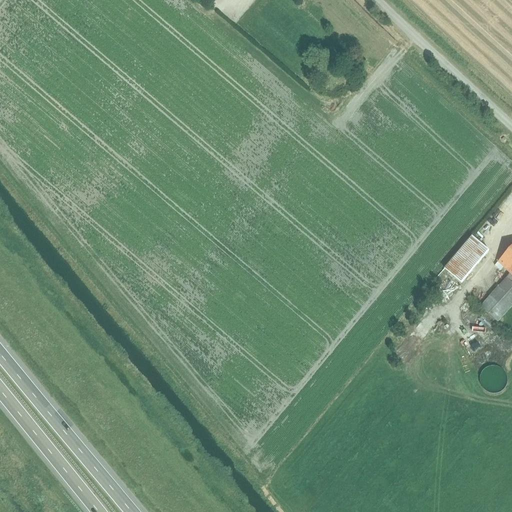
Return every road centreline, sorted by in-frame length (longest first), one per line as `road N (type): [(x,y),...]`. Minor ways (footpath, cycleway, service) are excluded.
road 1 (trunk): [(132,511),(0,350)]
road 2 (unclassified): [(511,125),(376,0)]
road 3 (trunk): [(0,395),(94,511)]
